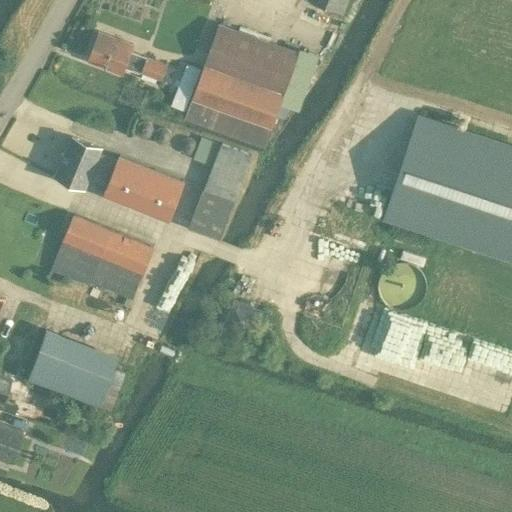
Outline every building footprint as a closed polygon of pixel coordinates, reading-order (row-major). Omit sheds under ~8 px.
[(312,0),(344,12),(348,0),(312,0)] [(283,117),(287,106),(280,103),(299,52),(221,23),(187,117),(265,146),(276,115),(283,117)] [(162,80),(168,66),(138,54),(139,54),(132,51),(134,45),(100,32),(89,59),(124,72),(126,67),(132,69),(133,69),(162,80)] [(187,65),(171,105),(185,110),(200,70),(187,65)] [(511,148),(418,118),(386,216),(511,257),(511,148)] [(170,220),(185,181),(120,155),(118,160),(100,153),(102,148),(72,136),(56,176),(85,188),(89,178),(108,186),(104,194),(170,220)] [(219,239),(252,154),(222,142),(189,227),(219,239)] [(133,298),(154,247),(75,214),(64,240),(51,269),(89,285),(91,280),(133,298)] [(506,411),(511,389),(511,345),(377,310),(367,348),(457,371),(451,393),(482,401),(481,405),(506,411)] [(42,326),(25,379),(113,406),(124,370),(114,367),(119,351),(42,326)] [(11,378),(0,374),(0,403),(2,405),(3,401),(11,378)] [(2,405),(1,408),(30,418),(32,411),(34,404),(21,400),(19,406),(3,401),(2,405)] [(0,459),(11,463),(22,430),(0,422),(0,459)]
